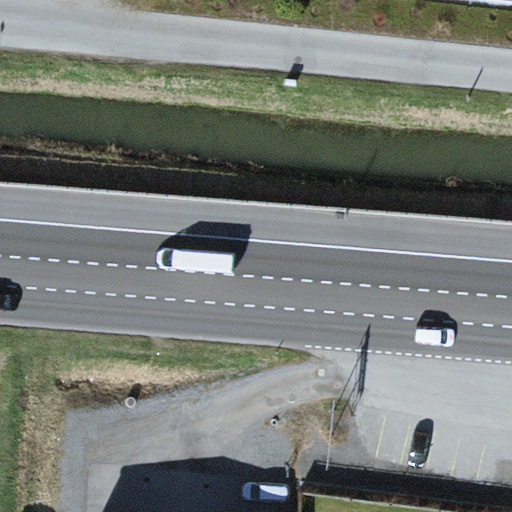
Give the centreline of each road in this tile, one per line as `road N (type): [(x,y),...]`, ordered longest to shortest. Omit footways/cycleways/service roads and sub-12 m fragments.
road 1 (residential): [(511,71),(0,23)]
road 2 (primary): [(17,273),(511,312)]
